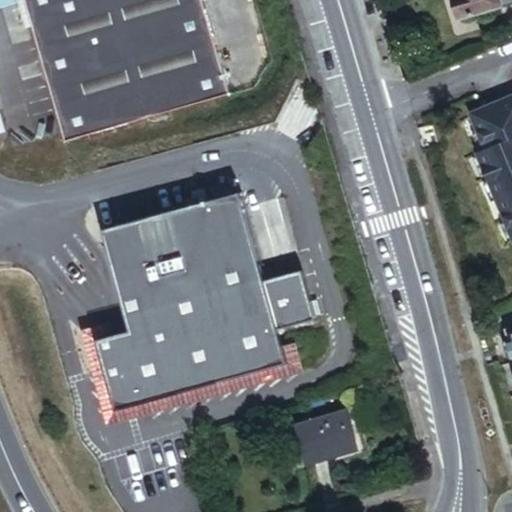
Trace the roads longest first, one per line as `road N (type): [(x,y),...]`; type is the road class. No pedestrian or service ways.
road 1 (secondary): [(461,488),(427,310),(370,113)]
road 2 (residential): [(511,54),(370,113)]
